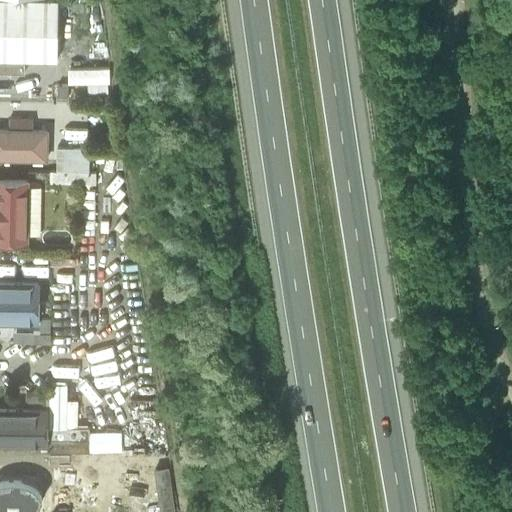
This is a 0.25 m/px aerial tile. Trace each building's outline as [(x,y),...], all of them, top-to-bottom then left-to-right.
[(0,0),(0,58),(57,59),(58,0),(0,0)] [(36,125),(36,114),(12,114),(11,124),(0,124),(0,156),(50,157),(50,125),(36,125)] [(90,169),(90,144),(60,144),(60,168),(90,169)] [(0,204),(0,238),(35,240),(34,179),(2,180),(2,205),(0,204)] [(0,282),(0,318),(35,319),(34,283),(0,282)] [(34,342),(51,342),(51,317),(41,317),(40,332),(34,331),(34,342)] [(0,410),(0,441),(40,442),(39,411),(32,411),(32,396),(10,397),(9,411),(0,410)] [(159,465),(162,511),(172,511),(168,465),(159,465)] [(52,472),(0,472),(0,505),(52,507),(52,472)]
